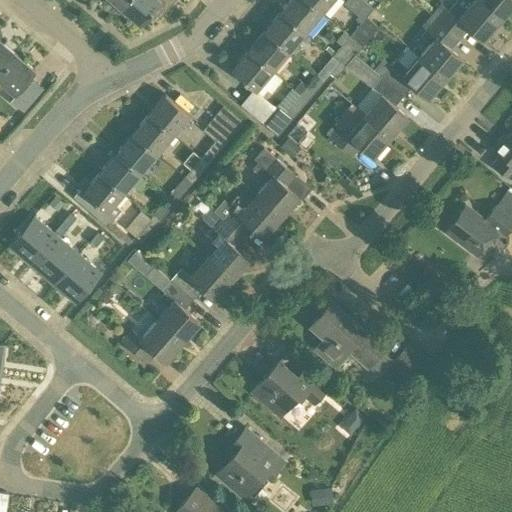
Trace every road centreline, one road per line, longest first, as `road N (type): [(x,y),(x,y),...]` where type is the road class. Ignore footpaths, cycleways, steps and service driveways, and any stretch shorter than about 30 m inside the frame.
road 1 (residential): [(152,427),(302,258),(361,240),(511,62)]
road 2 (residential): [(76,362),(15,440),(5,484),(92,496),(152,427)]
road 3 (residential): [(100,83),(192,42),(227,0)]
road 4 (residential): [(0,185),(64,110),(100,83)]
